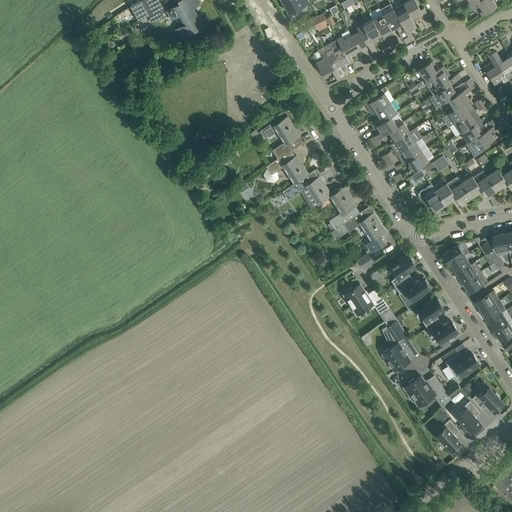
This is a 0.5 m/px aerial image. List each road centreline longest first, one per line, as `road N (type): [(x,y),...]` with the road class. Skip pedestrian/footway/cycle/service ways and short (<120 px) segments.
road 1 (residential): [(409,228),(329,108)]
road 2 (residential): [(329,108),(363,78),(449,31)]
road 3 (residential): [(329,108),(258,0)]
